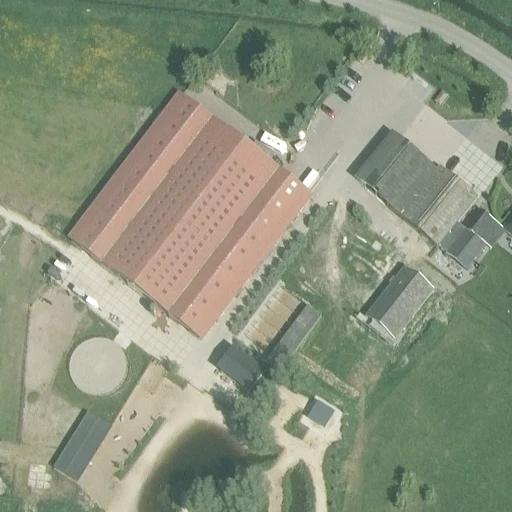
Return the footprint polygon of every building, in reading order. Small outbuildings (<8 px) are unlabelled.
[(177,95),(67,240),(203,344),(313,199),(177,95)] [(400,220),(438,250),(457,225),(478,200),(441,170),(400,220)] [(495,224),(481,213),(466,232),(479,243),(495,224)] [(457,225),(438,250),(446,257),(466,232),(457,225)] [(479,243),(466,232),(446,257),(466,273),(486,248),(479,243)] [(433,293),(406,272),(377,309),(400,327),(409,315),(413,318),(433,293)] [(175,388),(168,398),(198,420),(204,411),(205,410),(201,407),(175,388)] [(205,410),(204,411),(214,418),(229,399),(219,391),(205,410)]
